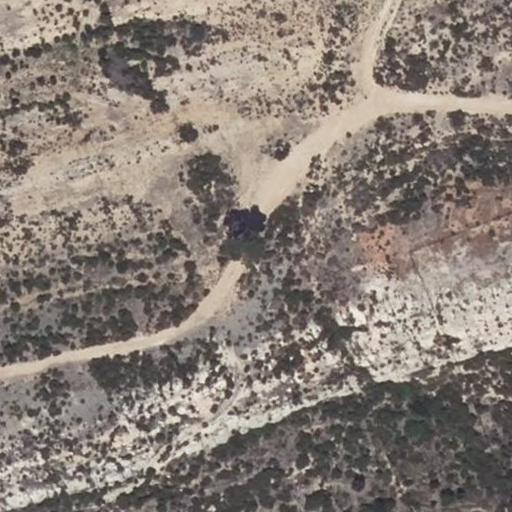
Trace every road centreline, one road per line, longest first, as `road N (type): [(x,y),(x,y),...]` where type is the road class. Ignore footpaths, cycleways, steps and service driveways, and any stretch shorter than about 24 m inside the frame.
road 1 (track): [(0,384),(140,349),(182,330),(228,290),(267,198),(305,151),(374,102)]
road 2 (track): [(511,109),(374,102)]
